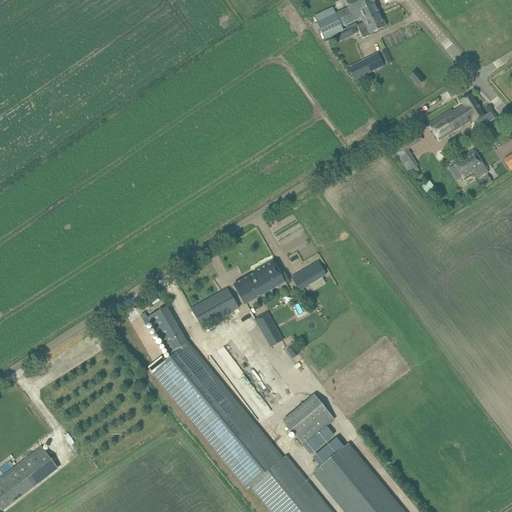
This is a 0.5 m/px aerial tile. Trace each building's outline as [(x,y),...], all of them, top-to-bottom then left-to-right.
[(363,22),(380,14),(373,0),(348,0),(345,2),(350,11),(348,12),(347,9),(336,14),(341,27),(361,18),(363,22)] [(336,14),(316,23),(324,40),(343,31),(341,27),(336,14)] [(386,27),(380,14),(363,22),(363,23),(356,25),(362,38),(369,35),(369,34),(386,27)] [(351,29),(335,37),(338,43),(353,34),(351,29)] [(386,49),(381,51),(387,64),(391,62),(386,49)] [(348,68),(354,80),(383,67),(377,54),(348,68)] [(415,71),(409,77),(418,87),(424,82),(415,71)] [(474,122),(475,121),(484,116),(470,94),(460,100),(463,105),(474,122)] [(474,122),(463,105),(453,112),(451,110),(428,124),(439,141),(472,120),(474,122)] [(392,147),(401,162),(408,171),(417,166),(411,155),(407,150),(418,143),(417,141),(421,139),(417,132),(392,147)] [(463,179),(484,166),(474,150),(453,163),(463,179)] [(511,154),(506,159),(503,161),(509,171),(511,169),(511,154)] [(487,174),(479,179),(484,188),(493,183),(487,174)] [(254,273),(233,285),(244,305),(285,282),(273,261),(253,272),(254,273)] [(291,278),(299,291),(325,275),(318,262),(291,278)] [(227,288),(191,309),(202,329),(238,308),(227,288)] [(165,308),(147,318),(168,354),(175,350),(180,354),(152,376),(218,456),(246,489),(250,486),(270,511),(332,511),(286,456),(283,458),(255,425),(185,344),(165,308)] [(263,315),(254,320),(270,348),(283,341),(271,318),(267,312),(263,315)] [(293,346),(287,350),(293,358),(298,354),(293,346)] [(303,445),(336,420),(316,395),(284,420),(303,445)] [(322,430),(306,444),(314,454),(331,439),(322,430)] [(403,511),(348,444),(313,473),(344,511),(403,511)] [(0,479),(0,504),(14,493),(2,478),(0,479)]
